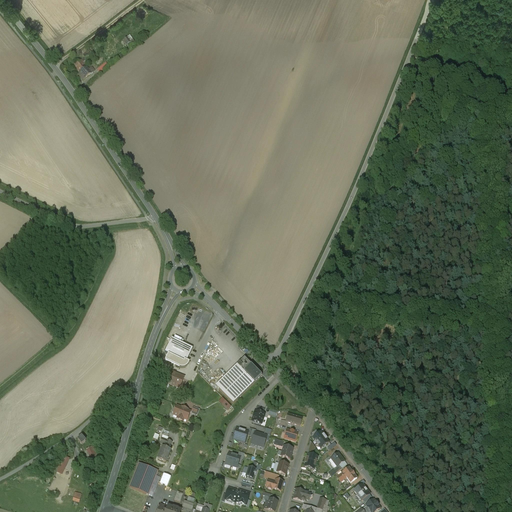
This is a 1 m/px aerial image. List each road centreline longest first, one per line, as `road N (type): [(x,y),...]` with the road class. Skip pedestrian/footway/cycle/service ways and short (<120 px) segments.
road 1 (unclassified): [(271,362),(433,0)]
road 2 (tertiary): [(155,218),(0,0)]
road 3 (unclassified): [(0,479),(138,384)]
road 4 (unclassified): [(155,218),(68,226),(0,191)]
road 5 (residential): [(283,374),(228,432),(215,475),(239,483)]
road 6 (residential): [(395,511),(315,406)]
road 7 (tertiary): [(104,506),(138,384)]
